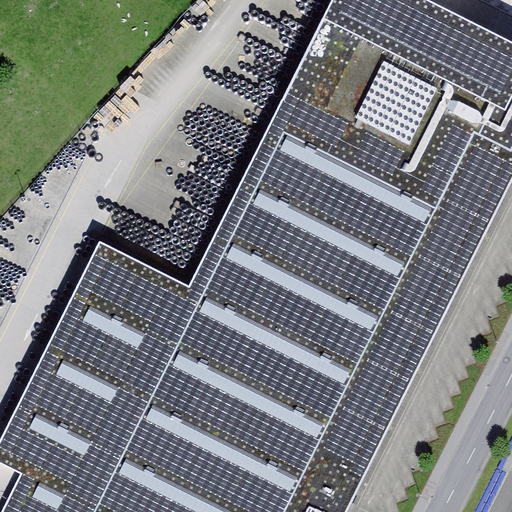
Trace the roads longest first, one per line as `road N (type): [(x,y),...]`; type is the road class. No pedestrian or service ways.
road 1 (unknown): [(0,386),(94,201),(240,0)]
road 2 (secondary): [(511,367),(439,511)]
